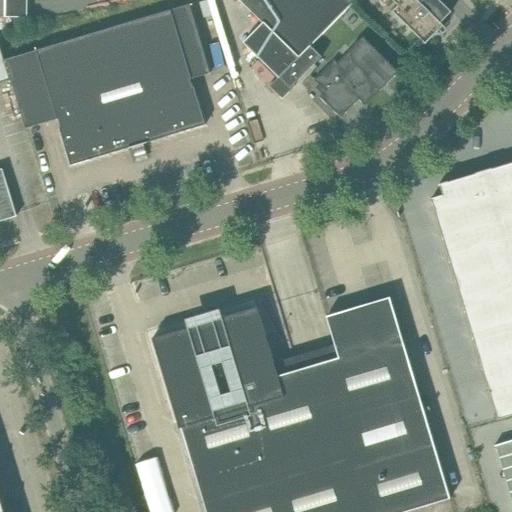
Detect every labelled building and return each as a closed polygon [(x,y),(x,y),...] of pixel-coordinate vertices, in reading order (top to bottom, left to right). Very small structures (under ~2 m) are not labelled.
[(238,0),(262,23),(242,43),(278,77),(269,86),(282,99),(295,86),(291,83),(295,79),(298,81),(322,57),(310,46),(354,1),(353,0),(238,0)] [(443,27),(444,26),(441,23),(451,12),(438,0),(390,0),(397,6),(391,12),(411,30),(425,44),(442,26),(443,27)] [(205,125),(191,79),(210,73),(189,5),(6,59),(27,127),(56,118),(70,165),(205,125)] [(352,60),(353,62),(345,70),(334,59),(314,79),(325,91),(320,96),(341,117),(359,99),(362,103),(383,81),(386,84),(398,72),(363,37),(349,50),(352,60)] [(0,141),(0,196),(23,189),(8,142),(0,141)] [(442,195),(431,198),(497,420),(511,415),(511,162),(492,169),(491,169),(476,173),(476,174),(456,180),(448,182),(439,185),(439,187),(440,186),(440,187),(442,195)] [(390,297),(326,316),(338,358),(278,376),(257,307),(152,338),(179,428),(181,428),(205,511),(406,511),(450,499),(390,297)] [(511,453),(511,441),(495,446),(499,458),(511,453)] [(511,453),(499,458),(502,469),(511,466),(511,453)] [(511,466),(502,469),(506,481),(511,478),(511,466)]
